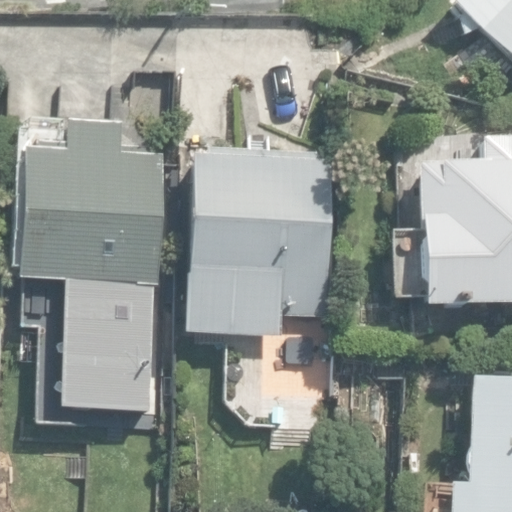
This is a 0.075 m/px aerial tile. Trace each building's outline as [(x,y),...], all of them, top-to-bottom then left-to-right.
[(511,0),(463,0),(450,15),(511,72),(511,0)] [(54,407),(153,404),(161,156),(145,156),(145,149),(116,149),(117,124),(63,122),(62,146),(32,145),(32,151),(17,151),(17,152),(10,277),(54,281),(54,407)] [(413,169),(419,309),(511,305),(511,141),(479,142),(480,166),(413,169)] [(179,336),(276,340),(278,317),(324,319),(332,164),(313,163),(314,155),(201,150),(201,159),(187,159),(179,336)] [(511,511),(511,381),(469,379),(463,483),(448,482),(446,511),(511,511)]
